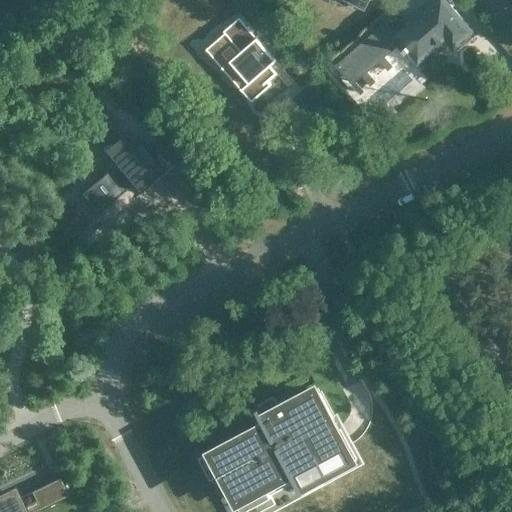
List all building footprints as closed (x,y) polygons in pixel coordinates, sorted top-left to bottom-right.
[(381,22),(330,65),(339,75),(347,85),(393,45),(410,64),(438,40),(446,49),(449,47),(454,52),(470,37),(466,32),(468,30),(441,0),(426,0),(399,23),(395,17),(384,26),(381,22)] [(345,0),(363,9),(367,0),(345,0)] [(250,102),(254,99),(270,85),(267,81),(276,73),(263,57),(269,52),(238,17),(222,31),(231,42),(216,55),(252,97),(248,100),(250,102)] [(107,155),(74,187),(92,206),(125,174),(131,180),(150,162),(144,156),(150,150),(132,131),(126,137),(99,108),(79,126),(107,155)] [(341,128),(333,118),(323,127),(332,136),(341,128)] [(63,197),(55,204),(74,223),(81,216),(63,197)] [(263,418),(196,453),(227,511),(270,511),(357,465),(338,427),(332,416),(331,417),(316,389),(291,403),(291,401),(290,402),(288,398),(289,398),(288,396),(276,402),(277,403),(262,411),(260,407),(258,408),(263,418)] [(59,477),(44,484),(53,503),(69,496),(59,477)] [(27,511),(20,496),(0,505),(0,511),(27,511)]
